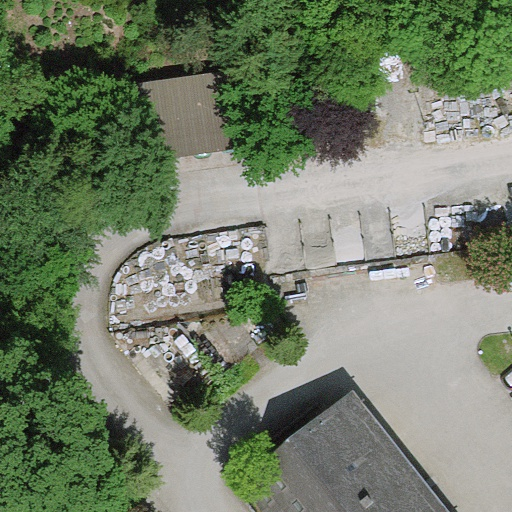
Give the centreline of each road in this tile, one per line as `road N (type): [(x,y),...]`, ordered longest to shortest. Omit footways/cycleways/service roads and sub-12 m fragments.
road 1 (track): [(178,470),(79,346),(71,259),(120,216),(511,161)]
road 2 (track): [(511,303),(420,312),(365,333)]
